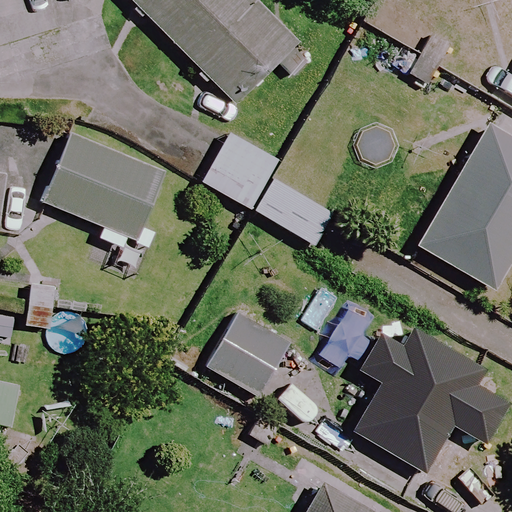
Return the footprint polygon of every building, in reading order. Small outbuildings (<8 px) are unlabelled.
[(296,42),(252,0),(119,0),(231,108),(296,42)] [(511,145),(484,129),(416,244),(495,290),(511,260),(511,145)] [(37,204),(95,231),(90,242),(113,253),(105,270),(134,283),(156,236),(140,228),(164,177),(70,133),(37,204)] [(267,180),(275,164),(225,137),(198,187),(248,214),(267,180)] [(267,180),(248,214),(309,247),(328,213),(267,180)] [(55,287),(26,283),(20,332),(49,336),(55,287)] [(282,359),(234,329),(207,372),(254,402),(282,359)] [(415,331),(404,351),(377,336),(354,375),(374,387),(345,438),(422,482),(449,435),(482,454),(509,409),(478,392),(488,374),(415,331)] [(351,511),(317,493),(306,511),(351,511)]
